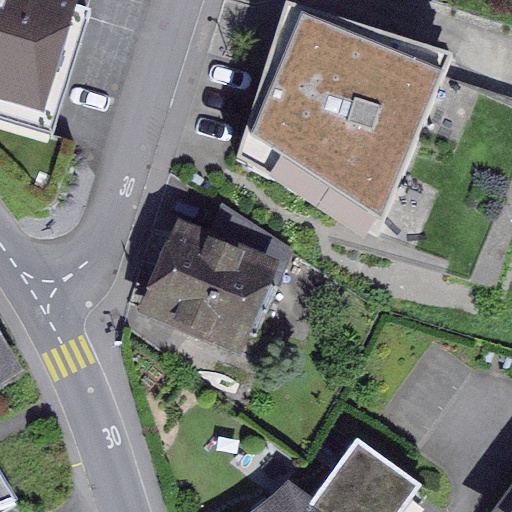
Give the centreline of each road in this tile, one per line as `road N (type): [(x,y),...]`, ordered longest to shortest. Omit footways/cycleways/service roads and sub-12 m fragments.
road 1 (residential): [(37,295),(92,253),(173,0)]
road 2 (tertiary): [(37,295),(128,511)]
